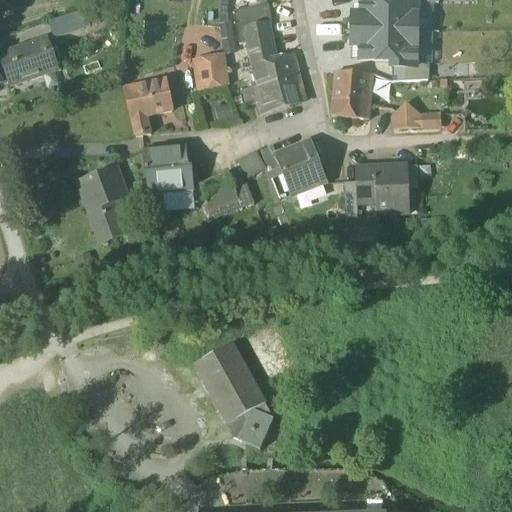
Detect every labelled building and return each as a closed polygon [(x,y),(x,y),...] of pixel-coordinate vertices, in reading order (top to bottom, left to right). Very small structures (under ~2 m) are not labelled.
[(227,0),(217,0),(217,14),(227,14),(227,0)] [(352,17),(351,33),(432,34),(433,6),(416,5),(416,4),(402,4),(361,3),(360,17),(352,17)] [(271,24),(267,5),(232,11),(238,44),(238,45),(246,44),(244,28),(267,24),(267,25),(271,24)] [(47,24),(51,37),(91,23),(87,10),(47,24)] [(227,14),(217,14),(219,25),(227,24),(227,14)] [(227,24),(219,25),(221,39),(233,38),(231,23),(227,24)] [(246,44),(248,54),(272,48),(267,25),(267,24),(244,28),(246,44)] [(415,71),(415,67),(428,67),(432,67),(432,34),(351,33),(351,49),(359,49),(359,63),(391,64),(391,71),(415,71)] [(234,40),(221,41),(223,57),(236,56),(234,40)] [(0,57),(0,60),(10,89),(58,72),(48,42),(0,57)] [(248,54),(257,88),(299,78),(293,55),(274,60),(272,48),(248,54)] [(194,63),(198,93),(228,87),(224,57),(194,63)] [(391,71),(391,85),(427,84),(428,67),(415,67),(415,71),(391,71)] [(330,118),(368,122),(372,77),(334,74),(330,118)] [(306,102),(299,78),(257,88),(252,89),(256,105),(259,115),(306,102)] [(166,81),(139,87),(147,118),(173,113),(166,81)] [(151,137),(147,118),(139,87),(124,91),(136,140),(151,137)] [(245,108),(256,105),(252,89),(241,92),(245,108)] [(229,106),(213,110),(217,124),(232,120),(229,106)] [(393,120),(393,132),(441,130),(441,118),(421,118),(406,107),(393,120)] [(280,172),(291,199),(305,194),(321,187),(324,186),(308,145),(276,158),(275,158),(280,172)] [(260,153),(269,177),(280,172),(275,158),(276,158),(273,149),(260,153)] [(143,172),(149,197),(162,196),(192,193),(190,171),(188,171),(186,152),(142,153),(143,172)] [(238,165),(247,180),(263,172),(255,156),(238,165)] [(388,208),(389,219),(409,219),(408,193),(407,169),(355,171),(356,186),(357,209),(377,208),(388,208)] [(416,169),(407,169),(408,193),(417,193),(416,169)] [(116,170),(92,179),(104,206),(116,202),(126,198),(116,170)] [(238,206),(241,212),(253,207),(239,173),(228,178),(238,206)] [(199,190),(209,218),(238,206),(228,178),(199,190)] [(86,213),(104,206),(92,179),(76,185),(86,213)] [(344,187),(345,223),(357,222),(357,209),(356,186),(344,187)] [(326,199),(321,187),(305,194),(309,205),(326,199)] [(194,212),(192,193),(162,196),(163,214),(194,212)] [(122,223),(116,202),(104,206),(86,213),(98,247),(117,241),(112,227),(122,223)] [(241,212),(238,206),(209,218),(211,224),(241,212)] [(377,220),(389,219),(388,208),(377,208),(377,220)] [(273,423),(264,407),(232,348),(193,368),(227,427),(234,441),(238,442),(238,444),(260,453),(273,423)] [(382,452),(382,451),(384,445),(386,437),(360,431),(356,447),(382,452)]
